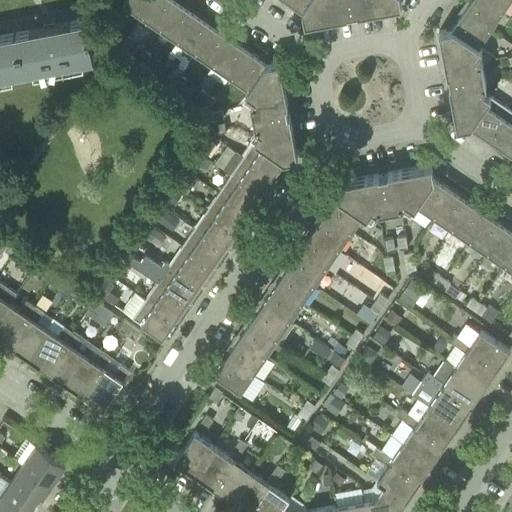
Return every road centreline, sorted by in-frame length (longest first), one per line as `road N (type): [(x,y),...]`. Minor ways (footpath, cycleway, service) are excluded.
road 1 (residential): [(122,458),(331,141)]
road 2 (residential): [(0,375),(122,458)]
